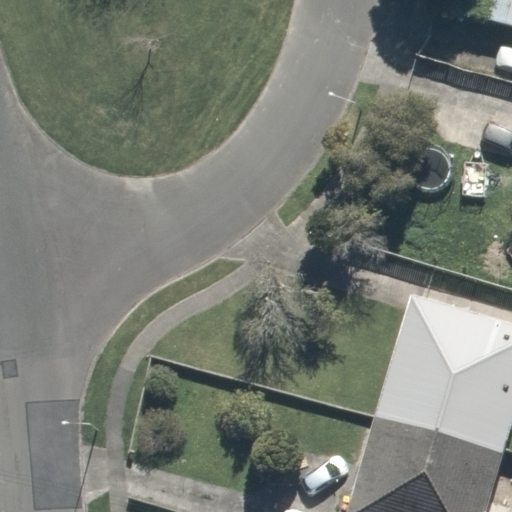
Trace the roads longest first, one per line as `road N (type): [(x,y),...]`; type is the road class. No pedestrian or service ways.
road 1 (residential): [(326,0),(322,37),(261,150),(183,234),(17,293)]
road 2 (residential): [(17,293),(34,511)]
